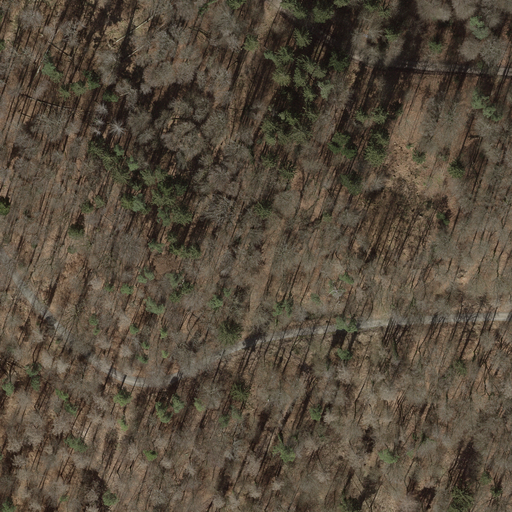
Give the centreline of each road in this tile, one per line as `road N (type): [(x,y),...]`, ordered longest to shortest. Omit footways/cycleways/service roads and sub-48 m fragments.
road 1 (track): [(0,246),(63,331),(104,368),(142,382),(168,380),(267,337),(511,315)]
road 2 (track): [(281,0),(319,35),(378,61),(511,71)]
road 3 (track): [(184,511),(221,494),(271,437),(306,376),(300,357),(267,337)]
